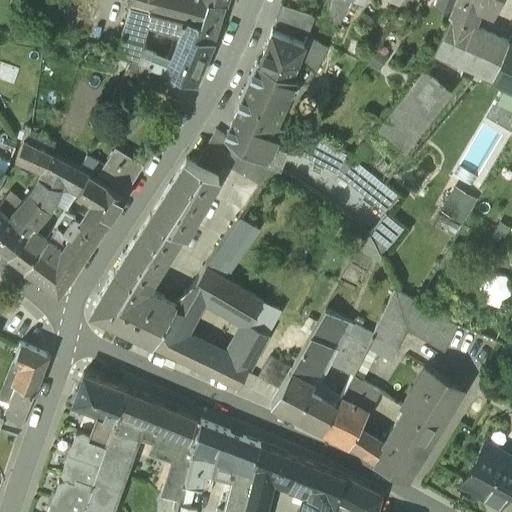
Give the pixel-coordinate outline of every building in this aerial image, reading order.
[(130,0),(130,3),(151,8),(200,21),(206,0),(130,0)] [(206,0),(200,21),(195,35),(213,40),(224,3),(214,0),(206,0)] [(352,0),(332,0),(330,10),(335,12),(345,13),(352,0)] [(401,0),(397,7),(409,13),(416,0),(401,0)] [(477,6),(463,0),(456,0),(451,14),(472,24),(479,7),(477,6)] [(151,8),(130,3),(117,49),(164,70),(170,56),(142,44),(147,22),(151,8)] [(314,15),(281,4),(276,20),(307,35),(314,15)] [(200,21),(151,8),(147,22),(180,31),(193,34),(193,35),(195,35),(200,21)] [(345,13),(335,12),(333,22),(339,24),(345,13)] [(472,24),(451,14),(448,22),(435,49),(492,76),(493,76),(508,41),(472,24)] [(193,34),(180,31),(170,56),(164,70),(195,82),(213,40),(195,35),(193,35),(193,34)] [(303,44),(271,31),(258,64),(297,79),(308,83),(315,70),(302,64),(301,67),(295,64),(303,44)] [(328,45),(312,38),(302,64),(315,70),(328,45)] [(511,41),(508,40),(508,41),(493,76),(492,76),(511,85),(511,41)] [(32,74),(1,63),(0,65),(0,80),(26,90),(32,74)] [(297,79),(258,64),(225,136),(236,143),(275,166),(283,145),(275,141),(283,125),(274,120),(297,79)] [(452,90),(424,67),(377,126),(404,149),(452,90)] [(25,124),(21,137),(23,138),(28,140),(30,130),(31,126),(25,124)] [(348,156),(297,129),(287,149),(337,175),(348,156)] [(50,139),(30,130),(28,140),(46,148),(50,139)] [(225,136),(215,130),(203,153),(224,163),(236,143),(225,136)] [(15,144),(0,137),(0,156),(8,160),(15,144)] [(28,140),(23,138),(15,157),(42,170),(42,172),(53,152),(46,148),(28,140)] [(275,166),(236,143),(224,163),(224,164),(261,185),(275,166)] [(111,150),(95,175),(125,194),(140,168),(111,150)] [(89,171),(53,152),(42,172),(60,180),(77,190),(89,171)] [(224,163),(203,153),(197,164),(218,175),(224,164),(224,163)] [(0,175),(8,160),(0,156),(0,175)] [(197,164),(186,159),(113,271),(95,302),(95,303),(98,314),(98,315),(153,342),(176,303),(147,288),(181,232),(185,234),(218,175),(197,164)] [(399,196),(355,160),(341,177),(385,214),(399,196)] [(95,175),(89,171),(77,190),(77,191),(94,201),(86,213),(104,225),(125,194),(95,175)] [(42,172),(39,176),(58,184),(60,180),(42,172)] [(28,231),(7,255),(24,268),(42,243),(46,237),(33,226),(49,207),(58,184),(39,176),(30,190),(9,214),(28,231)] [(462,220),(479,196),(455,180),(439,204),(462,220)] [(9,214),(0,206),(0,249),(7,255),(28,231),(9,214)] [(46,237),(42,243),(58,255),(72,234),(65,229),(73,217),(64,210),(46,237)] [(72,234),(58,255),(75,268),(104,225),(86,213),(72,234)] [(404,229),(385,214),(370,235),(381,257),(382,256),(404,229)] [(238,217),(205,264),(224,275),(256,229),(238,217)] [(58,255),(42,243),(24,268),(51,289),(64,285),(75,268),(58,255)] [(205,264),(186,292),(199,300),(201,295),(247,323),(249,323),(262,298),(224,275),(205,264)] [(186,292),(178,300),(176,303),(153,342),(180,355),(189,338),(190,335),(183,331),(199,300),(186,292)] [(451,312),(423,295),(418,302),(440,315),(447,319),(451,312)] [(262,298),(249,323),(266,334),(279,309),(262,298)] [(347,320),(325,308),(311,333),(333,345),(347,320)] [(447,319),(440,315),(427,338),(444,348),(457,325),(447,319)] [(247,323),(229,358),(248,367),(266,334),(249,323),(247,323)] [(372,333),(352,323),(346,335),(366,346),(372,333)] [(291,367),(289,370),(307,380),(310,372),(317,376),(334,346),(333,345),(311,333),(291,367)] [(229,358),(189,338),(180,355),(238,385),(248,367),(229,358)] [(426,368),(380,341),(357,380),(403,407),(426,368)] [(47,355),(20,342),(14,358),(24,362),(15,385),(18,386),(11,405),(27,412),(47,355)] [(359,359),(339,349),(332,363),(352,373),(359,359)] [(291,367),(270,356),(257,377),(279,388),(289,370),(291,367)] [(24,362),(14,358),(0,391),(0,394),(10,398),(14,385),(15,385),(24,362)] [(426,368),(403,407),(405,409),(383,446),(373,461),(405,480),(460,389),(426,368)] [(335,405),(303,387),(307,380),(289,370),(279,388),(271,402),(322,430),(335,405)] [(125,390),(83,373),(73,403),(97,413),(114,419),(125,390)] [(376,392),(350,378),(341,395),(367,409),(376,392)] [(196,419),(139,396),(139,393),(131,390),(129,392),(125,390),(114,419),(108,439),(133,448),(136,440),(141,424),(155,430),(149,445),(174,454),(162,493),(178,498),(182,484),(185,484),(188,470),(193,444),(194,443),(190,441),(196,419)] [(367,409),(341,395),(335,405),(322,430),(349,445),(357,430),(368,410),(367,409)] [(11,405),(7,404),(3,415),(21,428),(27,412),(11,405)] [(114,419),(97,413),(90,432),(108,439),(114,419)] [(229,432),(199,420),(194,443),(193,444),(188,470),(204,473),(211,474),(217,446),(224,448),(229,432)] [(90,432),(82,430),(76,432),(68,452),(125,472),(133,448),(108,439),(90,432)] [(383,446),(357,430),(349,445),(373,461),(383,446)] [(260,445),(229,432),(224,448),(217,446),(211,474),(232,479),(224,511),(242,511),(254,468),(260,445)] [(511,458),(485,443),(461,485),(500,507),(511,484),(511,458)] [(278,478),(287,455),(260,445),(254,468),(273,476),(278,478)] [(125,472),(68,452),(62,472),(65,478),(116,496),(125,472)] [(287,455),(278,478),(291,483),(288,489),(304,494),(300,508),(314,511),(331,511),(337,499),(345,478),(287,455)] [(263,511),(273,476),(254,468),(242,511),(263,511)] [(204,473),(188,470),(185,484),(201,487),(204,473)] [(110,511),(116,496),(65,478),(58,480),(52,499),(89,511),(110,511)] [(364,511),(372,493),(345,478),(337,499),(356,509),(354,511),(364,511)] [(372,493),(364,511),(377,511),(381,499),(372,493)] [(89,511),(52,499),(47,511),(89,511)]
